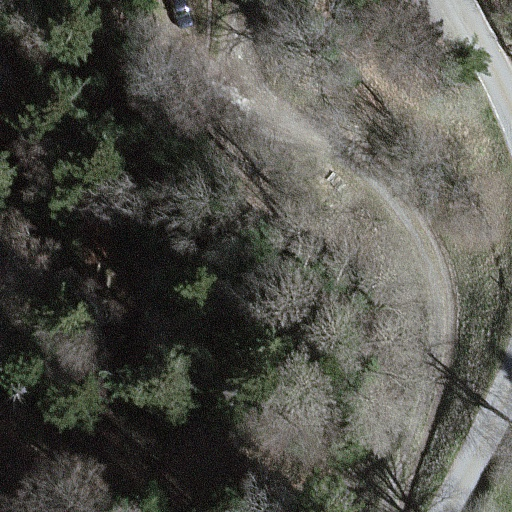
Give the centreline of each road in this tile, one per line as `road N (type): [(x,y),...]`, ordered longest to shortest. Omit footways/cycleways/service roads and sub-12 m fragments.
road 1 (unclassified): [(443,511),(511,373)]
road 2 (unclassified): [(511,111),(444,0)]
